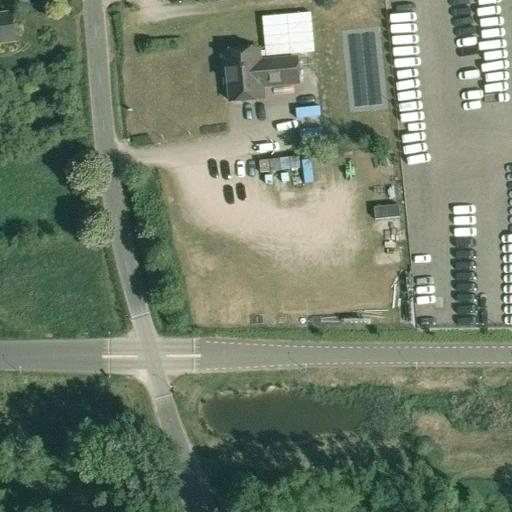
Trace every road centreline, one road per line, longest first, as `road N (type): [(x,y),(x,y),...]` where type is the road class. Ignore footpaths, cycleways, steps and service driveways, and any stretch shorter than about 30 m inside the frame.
road 1 (unclassified): [(149,356),(511,355)]
road 2 (unclassified): [(149,356),(115,222),(91,0)]
road 3 (unclassified): [(196,511),(149,356)]
road 4 (unclassified): [(0,356),(149,356)]
